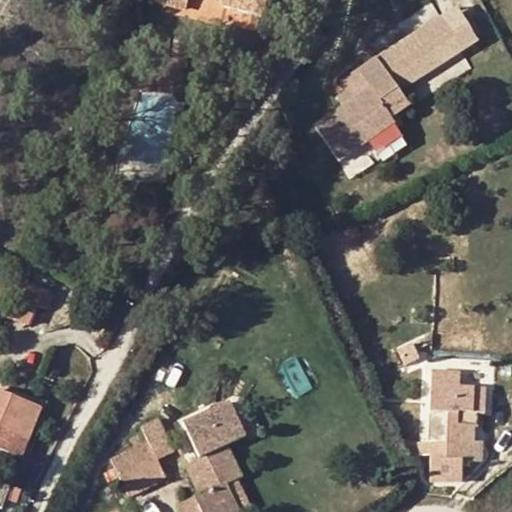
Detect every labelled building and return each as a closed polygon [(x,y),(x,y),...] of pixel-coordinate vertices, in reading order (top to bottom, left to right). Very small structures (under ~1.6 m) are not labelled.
[(186,0),(165,0),(162,9),(181,14),(186,0)] [(210,0),(224,4),(223,5),(259,15),(263,0),(210,0)] [(391,122),(387,116),(403,103),(373,58),(356,71),(368,90),(337,111),(314,126),(336,159),(391,122)] [(368,90),(356,71),(325,92),(337,111),(368,90)] [(26,284),(20,301),(13,298),(5,317),(26,326),(34,307),(42,309),(49,295),(26,284)] [(477,460),(477,452),(477,443),(464,443),(464,427),(476,427),(476,413),(482,413),(482,388),(456,388),(456,374),(428,373),(428,414),(445,414),(445,443),(418,443),(418,453),(429,453),(428,475),(428,484),(460,483),(460,460),(463,459),(477,460)] [(0,392),(0,450),(10,455),(29,405),(0,392)] [(20,458),(40,410),(32,406),(29,405),(10,455),(20,458)] [(172,449),(157,419),(139,428),(145,441),(109,460),(123,487),(160,470),(154,458),(172,449)] [(236,511),(223,486),(233,481),(241,477),(225,447),(184,468),(198,496),(176,508),(177,511),(236,511)] [(128,497),(165,479),(160,470),(123,487),(128,497)] [(223,486),(236,511),(246,506),(233,481),(223,486)]
